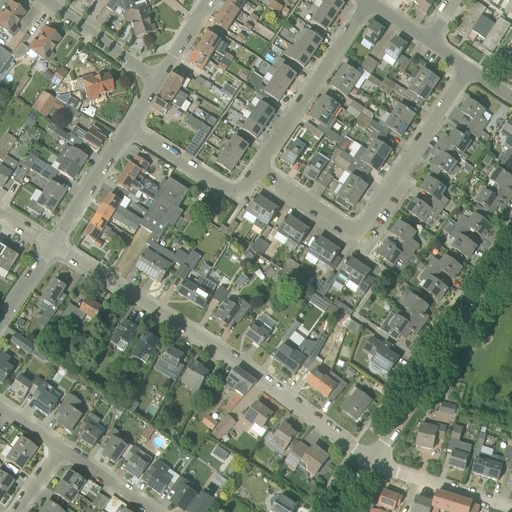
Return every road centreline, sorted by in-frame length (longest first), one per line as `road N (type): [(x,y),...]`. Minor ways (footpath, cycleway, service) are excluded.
road 1 (residential): [(371,464),(260,376),(53,246)]
road 2 (residential): [(371,464),(511,256)]
road 3 (residential): [(349,229),(367,220),(468,68)]
road 4 (residential): [(256,167),(369,1)]
road 5 (residential): [(256,167),(242,187),(222,189),(128,126)]
road 6 (unclassified): [(511,509),(371,464)]
road 7 (residential): [(53,246),(128,126)]
road 8 (residential): [(156,80),(44,0)]
